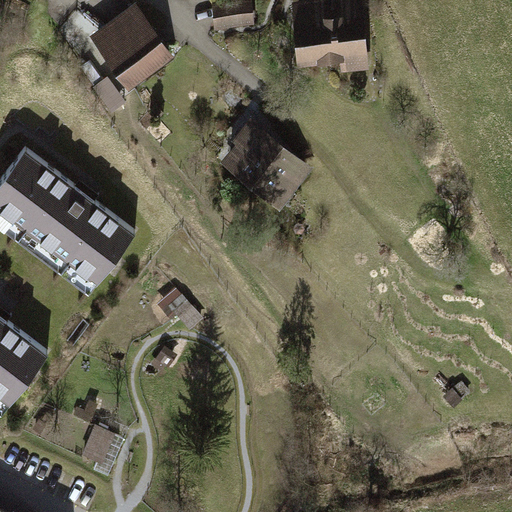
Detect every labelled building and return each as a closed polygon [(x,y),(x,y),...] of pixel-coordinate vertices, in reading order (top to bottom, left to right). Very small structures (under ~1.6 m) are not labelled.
[(250,0),(210,0),(214,27),(253,23),(250,0)] [(289,5),(290,73),(366,72),(365,0),(310,0),(310,5),(289,5)] [(91,38),(130,94),(177,61),(138,6),(91,38)] [(112,108),(128,100),(113,72),(97,80),(112,108)] [(216,158),(279,212),(318,168),(254,114),(216,158)] [(0,221),(91,289),(137,227),(27,144),(0,179),(0,221)] [(0,405),(4,408),(48,348),(0,312),(0,405)] [(117,433),(97,423),(81,454),(100,464),(117,433)]
